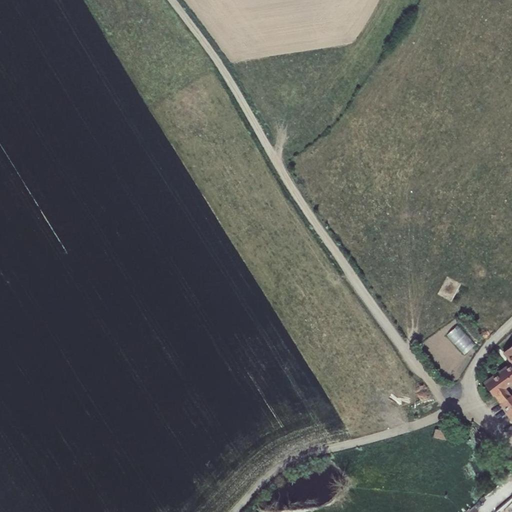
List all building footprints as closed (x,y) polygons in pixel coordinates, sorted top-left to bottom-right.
[(447,276),(437,294),(452,301),(461,284),(447,276)] [(448,334),(467,353),(477,343),(459,324),(448,334)] [(511,365),(487,384),(496,396),(506,387),(511,383),(511,347),(504,353),(511,363),(511,365)] [(496,396),(502,404),(511,395),(506,387),(496,396)] [(511,395),(502,404),(511,418),(511,395)] [(461,429),(477,452),(488,444),(472,422),(461,429)]
